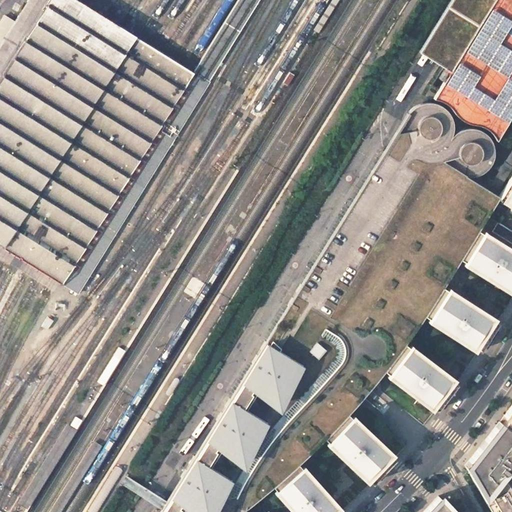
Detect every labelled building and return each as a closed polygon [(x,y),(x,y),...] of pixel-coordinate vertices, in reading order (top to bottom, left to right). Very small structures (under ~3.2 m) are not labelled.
[(0,46),(0,244),(9,250),(21,257),(33,265),(44,272),(55,279),(62,283),(193,72),(186,68),(174,61),(163,54),(150,46),(139,39),(120,27),(105,17),(82,3),(76,0),(28,0),(4,39),(0,46)] [(237,0),(193,72),(62,283),(77,293),(258,0),(237,0)] [(460,122),(464,123),(472,124),(479,126),(485,130),(491,135),(495,140),(500,132),(511,112),(511,0),(452,0),(452,1),(420,52),(431,58),(449,69),(436,93),(432,98),(438,99),(444,104),(450,110),(453,116),(455,120),(458,121),(460,122)] [(294,294),(264,341),(238,382),(228,400),(203,440),(192,458),(167,499),(163,504),(158,511),(241,511),(244,506),(283,474),(319,441),(360,398),(363,394),(422,314),(479,226),(498,195),(492,191),(466,175),(476,175),(483,171),(489,166),(494,156),(494,148),(492,141),(488,136),(484,131),(479,128),(471,126),(465,127),(459,129),(456,131),(449,137),(452,130),(452,119),(448,111),(441,104),(436,101),(430,100),(422,101),(416,103),(409,109),(403,118),(394,131),(391,136),(294,294)] [(495,187),(499,190),(511,168),(511,149),(491,184),(495,187)] [(511,185),(502,201),(511,207),(511,185)] [(511,251),(481,232),(464,260),(511,289),(511,251)] [(435,305),(428,315),(486,353),(491,346),(495,339),(499,332),(503,325),(446,287),(442,295),(435,305)] [(410,342),(389,370),(439,414),(462,388),(410,342)] [(122,350),(116,346),(94,381),(99,385),(122,350)] [(175,378),(166,393),(169,395),(179,380),(175,378)] [(511,402),(502,417),(505,419),(502,423),(511,430),(511,402)] [(80,418),(74,415),(69,424),(74,428),(80,418)] [(350,417),(327,441),(328,447),(370,487),(397,458),(357,418),(350,417)] [(511,430),(502,423),(499,421),(499,422),(481,445),(465,465),(490,511),(511,511),(511,472),(510,469),(511,466),(511,430)] [(22,496),(17,504),(27,510),(76,431),(66,424),(22,496)] [(60,511),(101,446),(93,441),(49,511),(60,511)] [(116,464),(87,511),(88,511),(96,511),(124,469),(116,464)] [(300,467),(275,489),(274,494),(291,511),(343,511),(344,511),(307,470),(300,467)] [(453,511),(438,495),(421,511),(453,511)]
